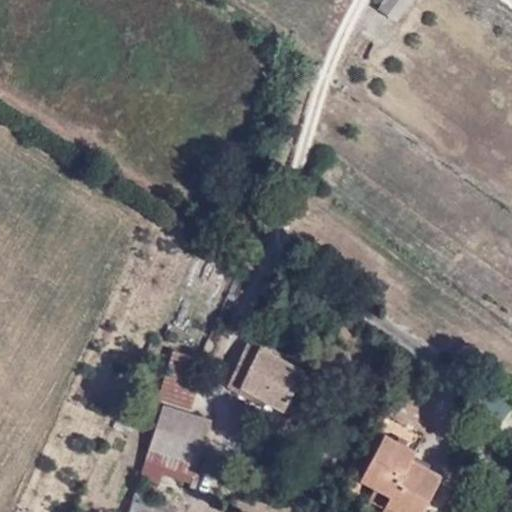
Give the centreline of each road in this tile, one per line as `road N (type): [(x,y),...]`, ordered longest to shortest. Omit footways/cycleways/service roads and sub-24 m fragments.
road 1 (track): [(0,93),(277,254)]
road 2 (track): [(277,254),(307,263),(458,377)]
